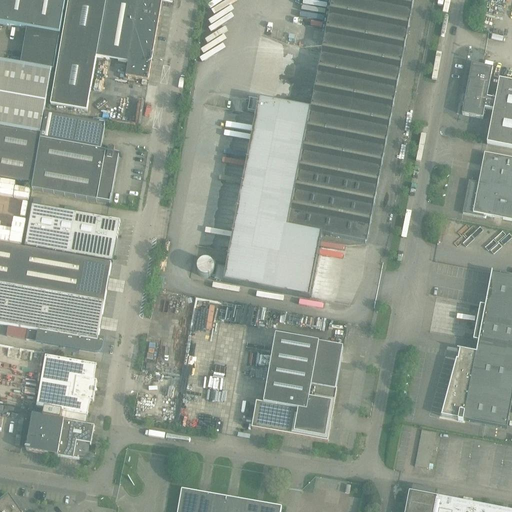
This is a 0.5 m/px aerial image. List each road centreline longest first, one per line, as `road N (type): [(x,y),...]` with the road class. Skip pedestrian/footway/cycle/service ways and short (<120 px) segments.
road 1 (unknown): [(262,0),(201,96),(182,270),(241,291),(338,309),(407,274)]
road 2 (unclassified): [(370,476),(457,0)]
road 3 (unclassified): [(113,435),(189,0)]
road 4 (unclassified): [(113,435),(370,476)]
road 5 (unclassified): [(0,470),(99,484),(113,435)]
